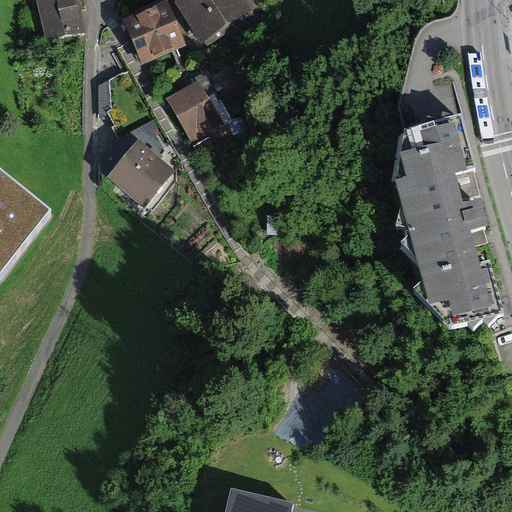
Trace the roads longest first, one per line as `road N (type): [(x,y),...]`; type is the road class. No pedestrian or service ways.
road 1 (track): [(87,141),(84,232),(62,308),(0,448)]
road 2 (tertiary): [(480,0),(492,117),(511,194)]
